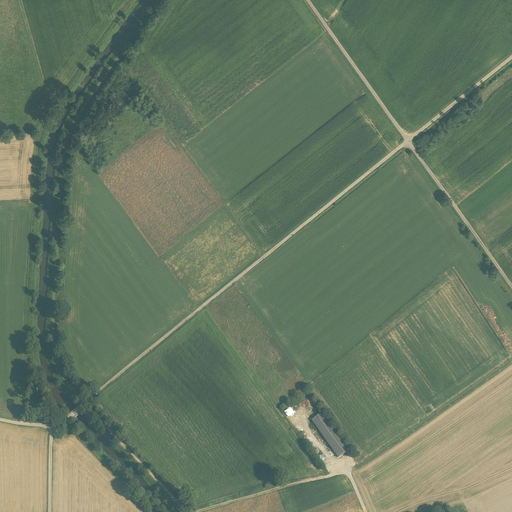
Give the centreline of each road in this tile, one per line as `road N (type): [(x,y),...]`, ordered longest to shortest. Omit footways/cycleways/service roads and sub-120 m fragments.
road 1 (track): [(86,403),(511,57)]
road 2 (track): [(166,0),(68,147),(55,345),(64,380),(86,403)]
road 3 (track): [(22,424),(38,164),(50,99),(21,0)]
road 4 (track): [(307,0),(511,284)]
road 5 (track): [(194,511),(347,471),(365,511)]
road 6 (track): [(511,358),(347,471)]
road 7 (track): [(262,260),(160,120)]
road 8 (track): [(86,403),(187,511)]
